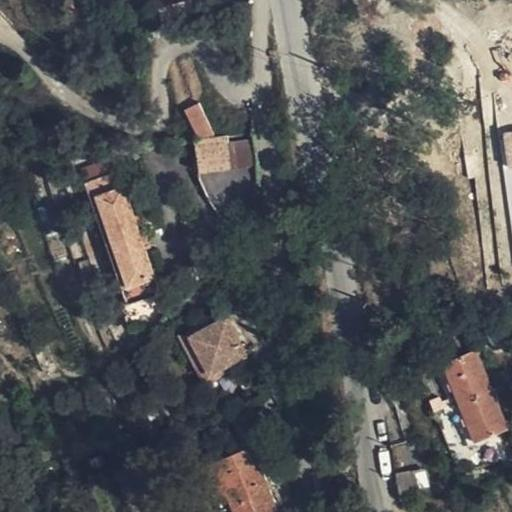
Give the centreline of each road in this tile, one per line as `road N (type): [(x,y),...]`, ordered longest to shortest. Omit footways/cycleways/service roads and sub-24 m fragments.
road 1 (unknown): [(285,9),(267,39),(254,90),(271,232),(248,268),(243,295),(279,511)]
road 2 (tertiary): [(377,511),(345,301),(283,0)]
